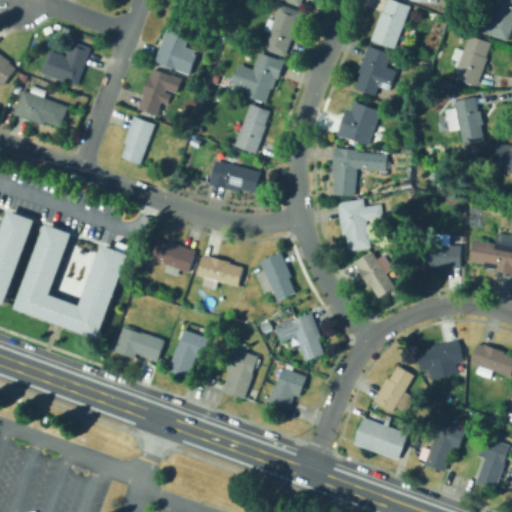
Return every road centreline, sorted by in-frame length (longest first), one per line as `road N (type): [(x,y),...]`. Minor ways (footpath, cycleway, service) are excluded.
road 1 (secondary): [(417,511),(0,360)]
road 2 (residential): [(511,316),(439,307),(369,340),(307,471)]
road 3 (residential): [(346,0),(302,125),(301,217)]
road 4 (residential): [(136,0),(74,169)]
road 5 (residential): [(152,195),(0,141)]
road 6 (residential): [(301,217),(224,220),(152,195)]
road 7 (residential): [(301,217),(331,292),(369,340)]
